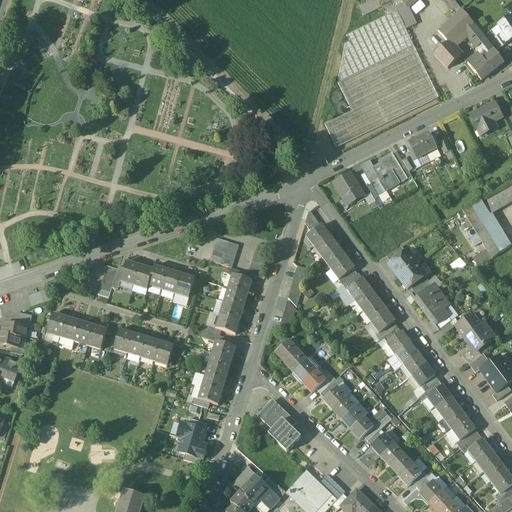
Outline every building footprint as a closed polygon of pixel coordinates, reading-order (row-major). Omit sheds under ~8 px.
[(375,0),(368,0),(359,5),(364,17),(380,9),(378,4),(375,0)] [(399,0),(384,0),(379,3),(378,4),(380,9),(383,14),(395,8),(403,4),(399,0),(400,0),(399,0)] [(408,9),(418,0),(399,0),(400,0),(399,0),(403,4),(408,10),(408,9)] [(409,9),(415,15),(424,7),(418,1),(409,9)] [(403,4),(395,8),(406,30),(416,25),(408,9),(408,10),(403,4)] [(385,17),(347,35),(338,84),(414,46),(406,30),(395,8),(383,14),(385,17)] [(494,51),(462,11),(438,33),(447,44),(450,46),(465,33),(477,48),(481,45),(489,55),(494,51)] [(511,18),(511,17),(498,27),(503,34),(509,43),(511,40),(511,18)] [(509,43),(503,34),(496,38),(503,47),(509,43)] [(465,41),(455,49),(465,61),(475,53),(465,41)] [(447,44),(435,55),(448,70),(448,69),(460,58),(461,58),(450,46),(447,44)] [(414,46),(338,84),(352,112),(325,126),(336,149),(439,98),(414,46)] [(482,61),(479,56),(467,64),(481,82),(504,64),(494,51),(489,55),(482,61)] [(494,104),(470,117),(478,132),(484,129),(487,135),(497,129),(494,123),(502,119),(494,104)] [(429,135),(419,140),(427,156),(437,151),(435,146),(433,142),(429,135)] [(419,140),(409,145),(413,153),(417,161),(427,156),(419,140)] [(446,140),(439,143),(445,155),(451,152),(446,140)] [(402,161),(397,153),(392,156),(397,165),(402,161)] [(391,156),(372,168),(370,163),(361,168),(365,174),(372,185),(367,188),(371,194),(374,200),(379,197),(380,196),(379,195),(386,191),(397,184),(398,186),(399,185),(405,181),(406,181),(400,170),(397,165),(392,156),(391,156)] [(409,158),(402,162),(405,167),(409,173),(416,169),(409,158)] [(294,165),(292,166),(291,167),(290,167),(291,168),(293,170),(292,170),(293,171),(294,172),(299,170),(298,169),(298,168),(297,168),(296,165),(296,164),(295,164),(294,165)] [(405,167),(400,170),(406,181),(412,178),(409,173),(405,167)] [(372,185),(365,174),(360,177),(367,188),(372,185)] [(351,175),(341,181),(342,182),(334,186),(348,208),(355,204),(355,201),(363,197),(364,198),(365,198),(354,180),(351,175)] [(360,177),(354,180),(365,198),(371,194),(367,188),(360,177)] [(511,187),(483,205),(488,214),(511,199),(511,187)] [(386,191),(379,195),(380,196),(379,197),(383,202),(390,197),(386,191)] [(483,205),(480,200),(462,211),(486,251),(492,260),(502,253),(509,248),(488,214),(483,205)] [(375,202),(370,205),(373,210),(378,207),(375,202)] [(321,227),(310,213),(308,215),(305,225),(312,234),(321,227)] [(312,234),(309,236),(317,247),(330,238),(321,227),(312,234)] [(330,238),(317,247),(325,258),(338,249),(330,238)] [(228,243),(217,240),(215,246),(226,249),(228,243)] [(239,247),(228,243),(226,249),(237,252),(239,247)] [(268,249),(257,245),(256,251),(266,255),(268,249)] [(226,249),(215,246),(214,251),(224,255),(226,249)] [(237,252),(226,249),(224,255),(235,258),(237,252)] [(338,249),(325,258),(333,269),(346,259),(338,249)] [(402,249),(387,258),(392,264),(405,254),(402,249)] [(224,255),(214,251),(212,257),(223,260),(224,255)] [(492,260),(486,251),(473,259),(478,269),(492,260)] [(266,255),(255,252),(254,257),(264,261),(266,255)] [(416,265),(407,253),(405,254),(392,264),(389,266),(398,278),(416,265)] [(235,258),(224,255),(223,260),(233,264),(235,258)] [(223,260),(212,257),(210,263),(221,266),(223,260)] [(264,261),(254,257),(252,263),(263,267),(264,261)] [(346,259),(333,269),(342,279),(353,271),(354,270),(346,259)] [(233,264),(223,260),(221,266),(231,269),(232,270),(233,264)] [(263,267),(252,263),(250,269),(261,272),(263,267)] [(140,268),(126,264),(120,283),(134,287),(140,268)] [(425,277),(416,265),(398,278),(398,279),(407,291),(411,288),(425,277)] [(118,271),(107,267),(105,273),(116,276),(118,271)] [(124,270),(119,268),(118,271),(116,276),(115,278),(121,280),(124,270)] [(153,272),(140,268),(134,287),(147,291),(148,287),(153,272)] [(168,272),(154,268),(153,272),(148,287),(162,291),(168,272)] [(308,271),(298,268),(296,274),(306,277),(308,271)] [(232,270),(231,269),(229,276),(232,277),(232,276),(248,281),(250,275),(232,270)] [(261,272),(250,269),(249,274),(259,278),(261,272)] [(342,279),(339,281),(343,287),(357,276),(353,271),(342,279)] [(181,276),(168,272),(162,291),(175,296),(181,276)] [(116,276),(105,273),(103,279),(114,282),(115,278),(116,276)] [(306,277),(296,274),(294,281),(304,284),(306,277)] [(194,280),(181,276),(175,296),(189,300),(194,280)] [(248,281),(232,276),(232,277),(228,290),(248,296),(252,282),(248,281)] [(357,276),(343,287),(347,291),(349,290),(361,281),(357,276)] [(425,277),(411,288),(414,293),(418,291),(427,284),(429,283),(425,277)] [(121,280),(115,278),(114,282),(112,288),(118,290),(121,280)] [(114,282),(103,279),(102,285),(112,288),(114,282)] [(361,281),(349,290),(357,301),(370,291),(369,290),(370,288),(368,285),(366,286),(362,280),(361,281)] [(304,284),(294,281),(292,287),(302,290),(304,284)] [(458,318),(430,281),(429,283),(427,284),(430,289),(422,295),(418,291),(414,293),(411,296),(415,300),(415,301),(435,327),(447,318),(451,323),(458,318)] [(427,284),(418,291),(422,295),(430,289),(427,284)] [(112,288),(102,285),(100,290),(111,294),(112,288)] [(302,290),(292,287),(290,293),(300,297),(302,290)] [(111,294),(100,290),(98,296),(109,299),(111,294)] [(248,296),(228,290),(224,303),(244,309),(248,296)] [(47,291),(41,293),(45,304),(51,302),(47,291)] [(370,291),(357,301),(365,312),(378,302),(370,291)] [(41,293),(35,295),(39,306),(45,304),(41,293)] [(300,297),(290,293),(288,300),(297,309),(300,297)] [(35,295),(29,297),(33,308),(39,306),(35,295)] [(29,297),(23,299),(27,310),(33,308),(29,297)] [(23,299),(17,301),(21,312),(27,310),(23,299)] [(17,301),(11,303),(15,314),(21,312),(17,301)] [(378,302),(365,312),(373,323),(386,313),(378,302)] [(11,303),(5,305),(9,316),(15,314),(11,303)] [(244,309),(224,303),(220,317),(240,323),(244,309)] [(296,312),(287,303),(284,313),(294,316),(296,312)] [(9,316),(5,305),(0,306),(0,308),(3,318),(9,316)] [(373,323),(381,333),(381,334),(395,324),(396,323),(387,312),(386,313),(373,323)] [(294,316),(284,313),(283,318),(293,321),(294,316)] [(32,317),(20,315),(18,326),(27,328),(27,329),(30,329),(32,317)] [(473,315),(455,328),(464,339),(481,326),(473,315)] [(67,320),(53,316),(47,335),(61,339),(67,320)] [(240,323),(220,317),(216,330),(221,332),(236,336),(240,323)] [(293,321),(283,318),(281,324),(291,327),(293,321)] [(447,318),(435,327),(438,332),(451,323),(447,318)] [(80,324),(67,320),(61,339),(74,343),(80,324)] [(18,326),(4,324),(2,335),(21,339),(25,340),(27,329),(27,328),(18,326)] [(93,328),(80,324),(74,343),(88,347),(93,328)] [(291,327),(281,324),(279,330),(289,333),(291,327)] [(395,324),(381,334),(381,333),(376,337),(380,343),(384,340),(398,329),(395,324)] [(481,326),(464,339),(471,348),(475,354),(476,353),(492,341),(488,336),(491,334),(484,324),(481,326)] [(216,330),(206,327),(204,333),(220,338),(221,332),(216,330)] [(107,332),(93,328),(88,347),(101,351),(107,332)] [(398,329),(384,340),(387,344),(402,334),(398,329)] [(133,336),(120,332),(114,351),(128,355),(133,336)] [(220,338),(204,333),(202,339),(216,343),(226,346),(227,340),(220,338)] [(387,344),(385,346),(385,347),(386,347),(393,356),(392,357),(393,358),(397,355),(410,345),(411,344),(411,343),(410,344),(403,334),(403,333),(402,334),(387,344)] [(2,335),(0,334),(0,346),(12,348),(20,350),(20,349),(21,339),(2,335)] [(147,340),(133,336),(128,355),(141,359),(147,340)] [(160,344),(147,340),(141,359),(154,363),(160,344)] [(298,352),(289,342),(277,353),(277,354),(277,353),(283,359),(282,359),(286,363),(298,352)] [(226,346),(216,343),(212,355),(232,361),(236,349),(226,346)] [(174,348),(160,344),(154,363),(168,367),(174,348)] [(332,351),(326,345),(323,347),(329,353),(332,351)] [(410,345),(397,355),(405,366),(418,356),(410,345)] [(20,350),(12,348),(11,354),(22,356),(23,350),(20,349),(20,350)] [(471,348),(461,356),(469,366),(480,359),(476,353),(475,354),(471,348)] [(298,352),(286,363),(286,364),(287,363),(292,368),(291,369),(295,373),(307,362),(298,352)] [(232,361),(212,355),(209,366),(229,372),(232,361)] [(418,356),(405,366),(413,376),(426,367),(418,356)] [(480,359),(469,366),(476,375),(490,365),(483,356),(480,359)] [(481,372),(489,383),(508,369),(500,358),(481,372)] [(15,364),(6,360),(4,365),(0,374),(0,377),(14,384),(22,366),(15,364)] [(316,372),(307,362),(295,373),(296,374),(296,373),(301,378),(300,379),(304,383),(316,372)] [(229,372),(209,366),(205,378),(225,384),(229,372)] [(413,376),(405,366),(400,370),(408,380),(413,376)] [(426,367),(413,376),(421,387),(434,378),(426,367)] [(489,383),(497,394),(507,387),(511,383),(511,373),(508,369),(489,383)] [(326,382),(316,372),(304,383),(305,384),(305,383),(310,388),(309,389),(313,393),(316,391),(324,384),(326,382)] [(225,384),(205,378),(202,389),(222,395),(225,384)] [(339,378),(329,388),(333,393),(337,389),(338,389),(342,386),(344,384),(339,378)] [(421,387),(421,388),(425,394),(439,383),(434,378),(421,387)] [(439,383),(425,394),(429,399),(442,388),(439,383)] [(328,388),(324,384),(316,391),(321,395),(328,388)] [(350,395),(342,386),(338,389),(346,399),(350,395)] [(511,393),(507,387),(497,394),(493,398),(497,404),(511,393)] [(328,388),(321,395),(326,401),(326,400),(333,393),(329,388),(328,388)] [(421,388),(417,391),(418,396),(417,396),(419,400),(425,394),(421,388)] [(429,399),(427,400),(435,411),(451,399),(442,388),(429,399)] [(222,395),(202,389),(198,401),(210,404),(218,407),(222,395)] [(338,389),(337,389),(333,393),(326,400),(331,405),(330,406),(334,410),(346,399),(338,389)] [(417,396),(399,412),(401,415),(410,408),(419,400),(417,396)] [(359,405),(352,397),(348,400),(355,409),(359,405)] [(210,404),(198,401),(194,399),(192,406),(208,410),(210,404)] [(346,399),(334,410),(334,411),(335,410),(340,415),(339,416),(343,420),(355,409),(348,400),(346,399)] [(451,399),(435,411),(443,422),(459,410),(451,399)] [(274,406),(271,403),(258,417),(273,432),(282,422),(291,430),(296,424),(276,405),(274,406)] [(401,415),(398,418),(400,421),(412,410),(410,408),(401,415)] [(355,409),(343,420),(344,420),(349,425),(348,426),(352,430),(365,419),(355,409)] [(459,410),(443,422),(451,432),(454,430),(467,421),(459,410)] [(382,411),(369,423),(374,428),(387,416),(382,411)] [(387,416),(374,428),(374,429),(364,438),(368,443),(378,433),(391,421),(387,416)] [(369,423),(365,419),(352,430),(353,430),(359,436),(358,436),(362,440),(364,438),(374,429),(374,428),(369,423)] [(467,421),(454,430),(462,441),(475,432),(467,421)] [(273,432),(269,436),(286,453),(300,439),(291,430),(282,422),(273,432)] [(179,438),(202,445),(206,433),(188,428),(183,426),(179,438)] [(462,441),(454,430),(451,432),(446,436),(454,446),(457,445),(459,443),(462,441)] [(462,441),(459,443),(457,445),(461,450),(479,437),(475,432),(462,441)] [(378,433),(368,443),(373,448),(373,447),(383,438),(378,433)] [(383,438),(373,447),(373,448),(374,447),(379,453),(378,453),(382,457),(394,446),(385,436),(383,438)] [(479,437),(461,450),(465,456),(467,454),(467,453),(483,442),(479,437)] [(203,461),(207,447),(202,445),(184,440),(180,453),(186,455),(201,460),(203,461)] [(483,442),(467,453),(467,454),(475,464),(491,453),(483,442)] [(403,456),(394,446),(382,457),(383,457),(388,462),(387,463),(391,467),(403,456)] [(432,446),(427,450),(433,457),(438,453),(432,446)] [(491,453),(475,464),(483,475),(499,463),(491,453)] [(403,456),(391,467),(392,467),(397,472),(397,473),(400,477),(413,465),(403,456)] [(499,463),(483,475),(491,486),(507,474),(499,463)] [(422,475),(413,465),(400,477),(401,477),(406,482),(406,483),(410,487),(412,484),(420,477),(422,476),(422,475)] [(264,486),(255,478),(248,472),(233,488),(240,494),(254,507),(259,502),(264,497),(262,495),(267,490),(269,491),(264,486)] [(320,485),(306,472),(293,487),(302,497),(318,511),(332,497),(320,485)] [(424,473),(422,475),(422,476),(420,477),(424,482),(426,481),(429,478),(424,473)] [(511,480),(507,474),(491,486),(499,497),(511,487),(511,480)] [(328,476),(320,485),(332,497),(338,502),(343,496),(346,493),(328,476)] [(420,477),(412,484),(417,489),(424,482),(420,477)] [(286,494),(270,479),(264,486),(269,491),(280,501),(285,495),(286,494)] [(446,487),(438,479),(434,483),(441,491),(446,487)] [(424,482),(417,489),(421,494),(422,494),(421,493),(430,485),(426,481),(424,482)] [(430,485),(421,493),(422,494),(427,499),(426,500),(430,504),(442,493),(441,491),(434,483),(433,483),(430,485)] [(302,497),(293,487),(287,494),(286,494),(285,495),(295,504),(302,497)] [(511,487),(499,497),(497,498),(501,503),(511,495),(511,487)] [(472,493),(467,488),(464,490),(469,496),(472,493)] [(269,491),(267,490),(262,495),(264,497),(259,502),(270,511),(280,501),(269,491)] [(140,511),(145,499),(125,492),(118,511),(140,511)] [(369,511),(374,508),(357,492),(348,501),(341,508),(342,509),(345,511),(350,511),(352,511),(353,511),(369,511)] [(442,493),(430,504),(431,504),(436,509),(435,510),(437,511),(441,511),(451,503),(442,493)] [(250,511),(254,507),(240,494),(231,504),(234,507),(228,511),(250,511)] [(338,502),(333,507),(337,511),(338,511),(342,509),(341,508),(348,501),(343,496),(338,502)] [(318,511),(302,497),(295,504),(303,511),(318,511)] [(318,511),(327,511),(333,507),(338,502),(332,497),(318,511)] [(511,504),(508,499),(503,502),(510,511),(511,509),(511,504)] [(259,502),(254,507),(259,511),(269,511),(270,511),(259,502)] [(501,503),(498,506),(502,511),(508,511),(510,511),(503,502),(501,503)] [(460,511),(451,503),(441,511),(460,511)]
